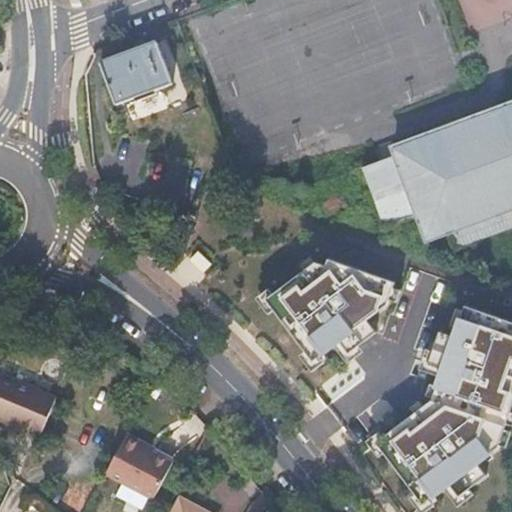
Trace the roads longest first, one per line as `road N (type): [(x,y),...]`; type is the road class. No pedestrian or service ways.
road 1 (secondary): [(177,335),(236,386),(334,511)]
road 2 (secondary): [(177,335),(42,211)]
road 3 (secondary): [(9,269),(61,279),(177,335)]
road 4 (secondary): [(30,182),(38,82),(32,42)]
road 5 (residential): [(154,0),(64,32),(31,33)]
